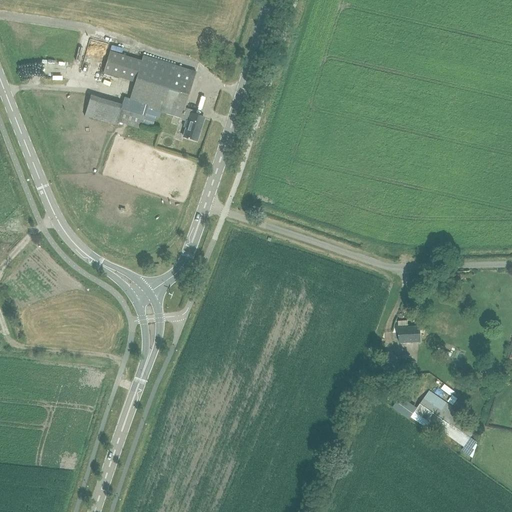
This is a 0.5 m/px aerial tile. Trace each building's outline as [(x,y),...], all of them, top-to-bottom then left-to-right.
[(150,31),(147,43),(200,60),(204,47),(150,31)] [(181,119),(185,108),(196,72),(143,55),(141,61),(110,51),(103,73),(134,83),(129,98),(124,97),(122,105),(90,96),(84,116),(115,126),(116,122),(140,129),(141,126),(152,130),(155,118),(160,119),(162,112),(181,119)] [(184,137),(197,141),(204,118),(192,114),(193,111),(185,108),(181,119),(184,119),(184,121),(185,121),(183,128),(187,129),(184,137)] [(409,343),(421,342),(421,336),(421,326),(406,327),(406,325),(404,325),(404,323),(398,323),(399,343),(409,343)] [(395,364),(395,377),(411,377),(411,364),(395,364)] [(480,373),(485,374),(492,376),(494,369),(482,366),(480,373)] [(462,399),(456,395),(458,392),(447,384),(440,394),(456,406),(462,399)] [(426,395),(411,417),(429,429),(430,427),(442,436),(444,433),(464,447),(476,430),(441,405),(430,397),(426,395)] [(464,451),(472,457),(482,445),(474,439),(464,451)]
